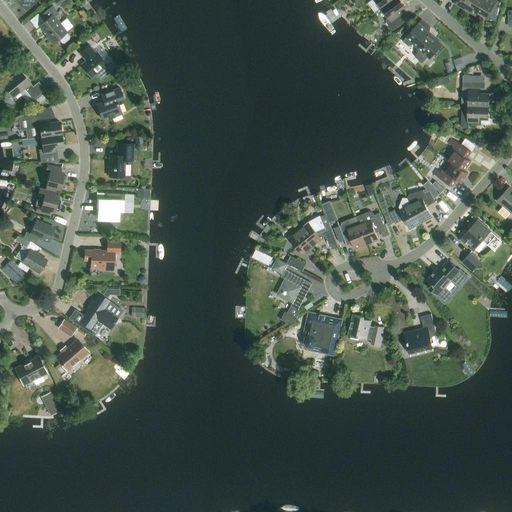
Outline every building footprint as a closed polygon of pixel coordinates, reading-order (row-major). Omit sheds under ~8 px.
[(16,0),(25,10),(31,5),(32,6),(39,0),(16,0)] [(401,0),(392,0),(382,8),(389,18),(386,20),(393,31),(405,22),(398,12),(406,6),(401,0)] [(465,9),(470,0),(456,0),(455,2),(465,9)] [(470,0),(465,9),(476,15),(478,11),(487,17),(491,11),(498,16),(502,3),(497,0),(470,0)] [(53,44),(59,39),(62,43),(64,43),(69,40),(69,37),(66,33),(67,33),(54,17),(59,14),(52,6),(39,16),(44,22),(39,26),(44,33),(45,32),(47,35),(46,36),(53,44)] [(422,20),(403,41),(409,46),(414,44),(418,48),(416,57),(423,63),(431,54),(433,56),(443,45),(430,33),(431,28),(422,20)] [(89,45),(80,53),(86,61),(82,65),(92,77),(107,65),(97,53),(96,53),(89,45)] [(20,71),(3,85),(13,98),(24,89),(33,100),(45,91),(38,82),(33,87),(30,84),(30,83),(20,71)] [(462,105),(469,106),(489,106),(490,94),(485,94),(485,88),(480,88),(480,82),(463,82),(462,105)] [(108,100),(96,105),(102,120),(109,117),(110,119),(122,114),(117,100),(123,98),(119,88),(106,93),(108,100)] [(489,119),(489,106),(469,106),(469,107),(462,107),(461,127),(469,128),(469,124),(479,124),(479,119),(489,119)] [(41,137),(61,134),(59,122),(54,123),(53,119),(52,117),(48,109),(26,117),(30,126),(35,126),(37,138),(41,137)] [(449,133),(443,130),(440,135),(446,138),(449,133)] [(61,134),(41,137),(43,149),(39,150),(40,157),(55,155),(54,148),(63,146),(61,134)] [(136,145),(143,144),(142,137),(135,138),(136,145)] [(446,159),(449,161),(465,171),(471,161),(466,158),(471,151),(452,138),(449,144),(454,147),(446,159)] [(110,155),(109,177),(124,177),(125,160),(133,160),(133,144),(118,144),(117,156),(110,155)] [(465,171),(449,161),(442,172),(437,169),(433,174),(452,186),(457,179),(462,183),(468,173),(465,171)] [(45,189),(56,192),(57,189),(61,190),(62,185),(64,186),(66,176),(60,175),(61,169),(47,165),(45,171),(49,172),(45,189)] [(436,182),(433,184),(441,193),(444,189),(436,182)] [(497,201),(503,206),(498,212),(506,219),(511,211),(511,189),(510,187),(497,201)] [(56,192),(45,189),(39,188),(35,205),(37,206),(35,212),(50,215),(52,209),(58,211),(60,201),(58,200),(59,196),(55,195),(56,192)] [(150,190),(137,190),(137,198),(150,198),(150,190)] [(408,198),(421,222),(432,217),(427,207),(436,202),(430,191),(425,193),(423,191),(409,194),(408,198)] [(119,212),(124,212),(125,194),(112,194),(111,201),(100,200),(99,219),(109,219),(109,221),(119,221),(119,212)] [(421,222),(408,198),(406,198),(403,198),(400,207),(401,210),(397,213),(395,210),(390,213),(396,223),(405,219),(410,228),(421,222)] [(379,202),(382,210),(388,207),(385,200),(379,202)] [(370,211),(356,216),(367,244),(379,239),(375,229),(384,225),(380,213),(374,215),(373,213),(370,211)] [(309,223),(300,231),(312,247),(322,239),(321,237),(325,235),(330,246),(331,246),(332,245),(338,243),(330,225),(326,214),(320,217),(309,223)] [(367,244),(356,216),(342,222),(341,224),(342,226),(334,228),(340,242),(345,240),(347,246),(348,245),(347,242),(352,240),(355,248),(367,244)] [(23,238),(30,242),(35,245),(38,237),(48,242),(54,229),(36,220),(30,233),(26,232),(23,238)] [(483,240),(488,245),(494,250),(502,241),(496,236),(478,220),(461,239),(474,250),(483,240)] [(312,247),(300,231),(290,239),(302,254),(312,247)] [(85,250),(84,261),(91,261),(91,268),(99,268),(99,271),(114,271),(114,254),(119,254),(120,241),(107,241),(107,253),(100,253),(100,251),(85,250)] [(41,249),(35,245),(30,242),(26,247),(23,245),(15,257),(22,262),(29,266),(39,273),(47,261),(37,254),(41,249)] [(273,258),(257,249),(253,257),(269,265),(273,258)] [(471,252),(462,262),(473,271),(481,262),(471,252)] [(291,256),(287,263),(288,264),(302,271),(306,264),(291,256)] [(285,279),(279,289),(284,292),(284,293),(282,298),(293,303),(288,313),(286,312),(282,319),(281,319),(281,320),(288,324),(297,318),(301,310),(299,309),(307,293),(306,292),(308,288),(310,288),(312,283),(285,270),(288,264),(287,263),(277,258),(271,269),(282,275),(281,277),(285,279)] [(435,272),(427,280),(433,284),(430,288),(438,295),(444,288),(445,288),(460,271),(448,260),(437,274),(435,272)] [(11,261),(2,270),(16,284),(25,274),(25,275),(26,274),(11,261)] [(29,266),(22,262),(19,267),(18,267),(26,272),(26,271),(29,266)] [(120,290),(107,289),(103,295),(108,298),(110,295),(120,296),(120,290)] [(89,310),(88,309),(80,322),(91,329),(97,320),(110,329),(118,318),(104,309),(109,301),(98,294),(94,300),(92,299),(89,304),(90,307),(91,307),(89,310)] [(131,317),(146,318),(146,308),(132,308),(131,317)] [(343,320),(325,316),(309,312),(302,343),(306,349),(334,355),(343,320)] [(351,327),(348,337),(359,340),(359,337),(372,340),(371,344),(380,346),(384,327),(376,325),(375,330),(369,329),(371,321),(363,319),(364,317),(353,314),(352,322),(350,321),(349,327),(351,327)] [(405,333),(409,352),(410,355),(433,349),(430,337),(437,335),(432,314),(421,317),(424,328),(405,333)] [(64,320),(59,327),(71,335),(76,328),(64,320)] [(77,341),(57,360),(67,371),(88,352),(77,341)] [(38,359),(16,370),(24,384),(46,373),(38,359)] [(51,416),(60,411),(50,392),(41,397),(51,416)]
